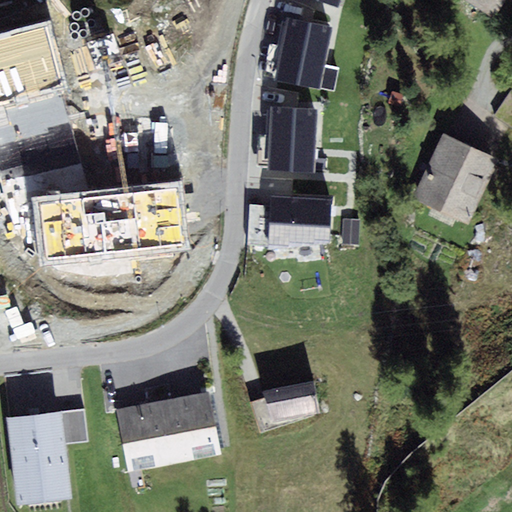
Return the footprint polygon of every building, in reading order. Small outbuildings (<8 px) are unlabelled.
[(342,0),(313,0),(339,9),(342,0)] [(464,0),(495,18),(506,0),(464,0)] [(332,28),(288,20),(276,81),(320,89),(332,28)] [(511,89),(511,90),(494,116),(511,128),(511,89)] [(318,109),(272,107),(269,171),(315,173),(318,109)] [(443,133),(413,198),(469,223),(499,159),(443,133)] [(332,199),(272,197),(268,249),(331,242),(332,199)] [(272,423),(320,413),(314,382),(266,391),(272,423)] [(116,410),(128,472),(222,455),(210,393),(116,410)] [(86,408),(7,418),(18,506),(73,499),(67,445),(90,442),(86,408)]
